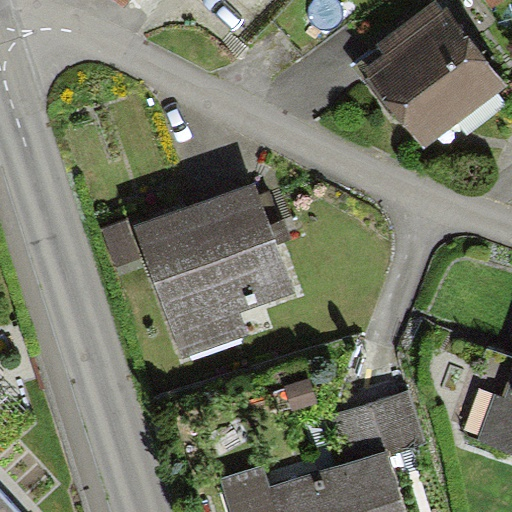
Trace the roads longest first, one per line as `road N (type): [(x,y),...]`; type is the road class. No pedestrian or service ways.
road 1 (residential): [(0,39),(70,26),(429,202),(511,232)]
road 2 (tertiary): [(2,72),(134,511)]
